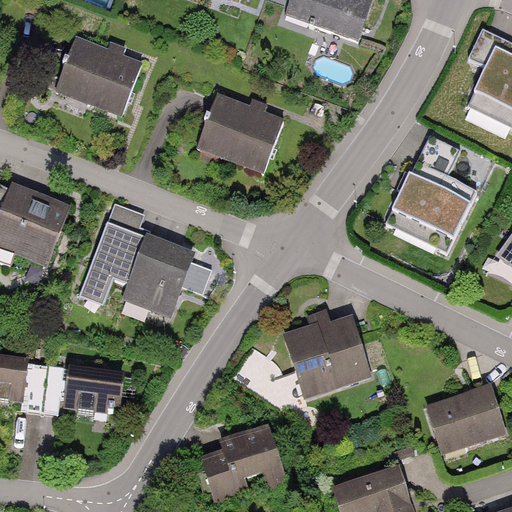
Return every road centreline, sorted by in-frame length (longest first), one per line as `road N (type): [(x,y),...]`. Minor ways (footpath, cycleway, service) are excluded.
road 1 (residential): [(290,252),(0,145)]
road 2 (residential): [(123,509),(290,252)]
road 3 (residential): [(290,252),(394,110),(451,0)]
road 4 (residential): [(290,252),(511,354)]
road 5 (residential): [(0,492),(123,509)]
